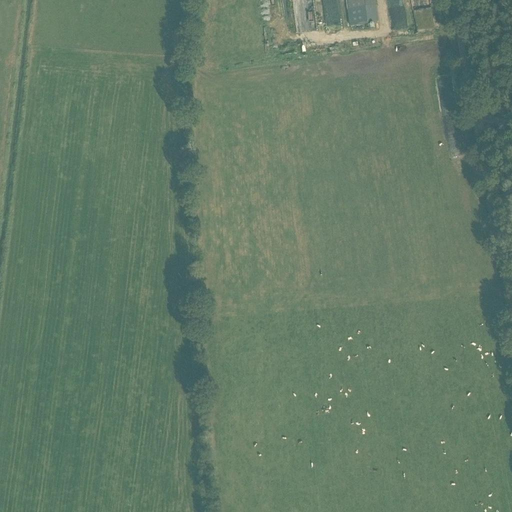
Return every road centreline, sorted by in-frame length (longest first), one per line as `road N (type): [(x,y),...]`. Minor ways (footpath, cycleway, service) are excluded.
road 1 (track): [(475,119),(511,306)]
road 2 (unclassified): [(450,0),(475,119),(511,121)]
